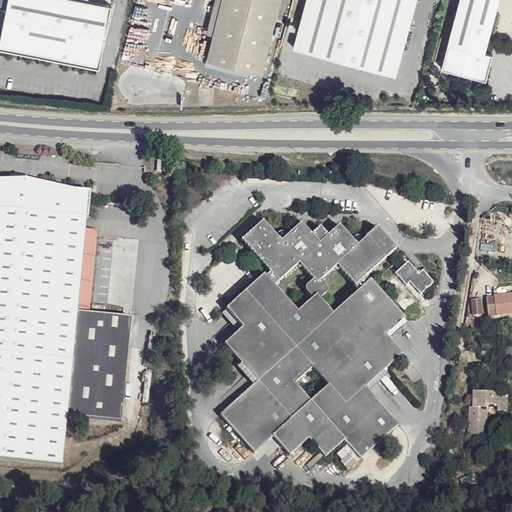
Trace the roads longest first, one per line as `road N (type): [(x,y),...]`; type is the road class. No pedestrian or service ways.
road 1 (primary): [(0,128),(474,144)]
road 2 (primary): [(447,124),(176,126),(0,116)]
